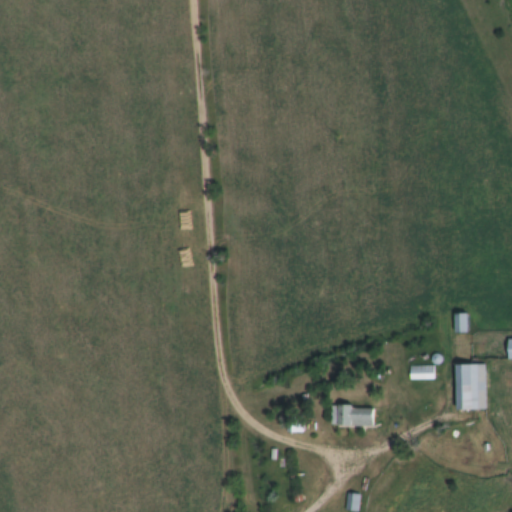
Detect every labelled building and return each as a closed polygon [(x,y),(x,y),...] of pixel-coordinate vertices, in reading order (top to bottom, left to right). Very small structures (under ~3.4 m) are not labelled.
[(464,316),(450,316),(451,334),(464,334),(464,316)] [(511,360),(511,340),(503,340),(503,361),(511,360)] [(482,366),(450,366),(451,412),(483,412),(482,366)] [(406,381),(431,380),(431,367),(406,368),(406,381)] [(371,408),(327,408),(327,429),(371,429),(371,408)] [(355,511),(355,496),(343,497),(343,511),(355,511)]
